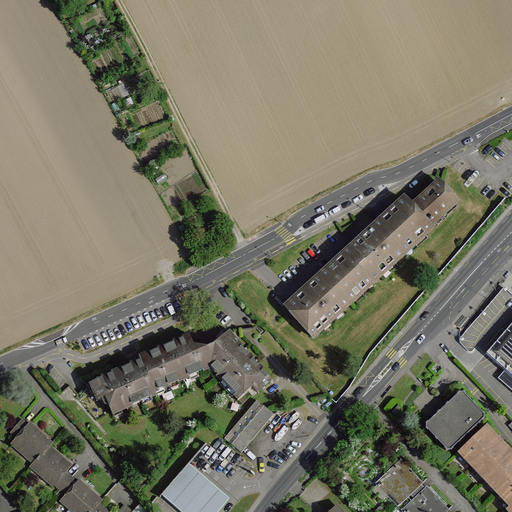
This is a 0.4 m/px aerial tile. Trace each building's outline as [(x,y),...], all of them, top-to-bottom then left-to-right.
[(283,307),(312,338),(432,228),(431,226),(458,202),(439,181),(411,206),(403,197),(283,307)] [(511,325),(488,355),(506,370),(500,377),(511,387),(511,325)] [(106,395),(114,412),(156,394),(155,390),(199,373),(198,370),(212,365),(240,400),(255,387),(260,392),(273,380),(229,333),(207,347),(193,344),(189,335),(140,355),(142,359),(89,382),(98,400),(106,395)] [(451,451),(484,419),(484,415),(464,393),(460,393),(426,424),(426,429),(446,450),(451,451)] [(243,453),(275,415),(259,402),(227,439),(243,453)] [(23,421),(13,433),(18,437),(12,444),(35,464),(32,467),(54,485),(55,484),(67,494),(61,501),(74,511),(130,511),(131,511),(125,506),(120,511),(109,511),(100,504),(103,501),(80,481),(79,482),(67,473),(73,466),(50,446),(53,443),(30,424),(29,425),(23,421)] [(508,511),(509,511),(511,511),(511,454),(487,428),(459,454),(511,509),(508,511)] [(400,507),(425,483),(402,459),(377,483),(400,507)] [(404,511),(448,511),(451,510),(428,486),(403,511),(404,511)] [(141,503),(134,511),(146,511),(149,508),(141,503)]
